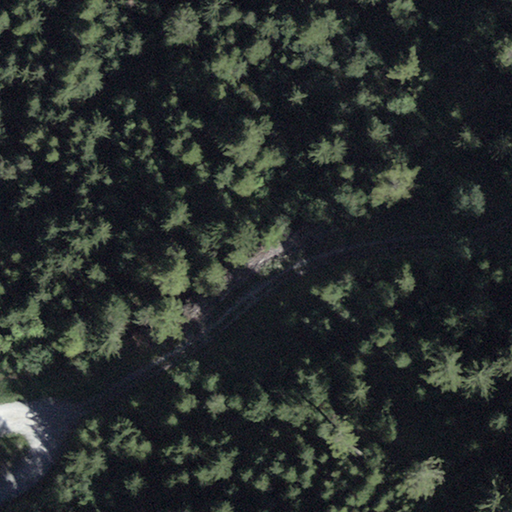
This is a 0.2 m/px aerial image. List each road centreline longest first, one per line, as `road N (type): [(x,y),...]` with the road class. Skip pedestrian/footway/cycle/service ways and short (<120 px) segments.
road 1 (track): [(511,218),(469,235),(389,245),(301,269),(133,381),(41,428)]
road 2 (track): [(0,415),(32,419),(44,440),(37,458),(0,486)]
